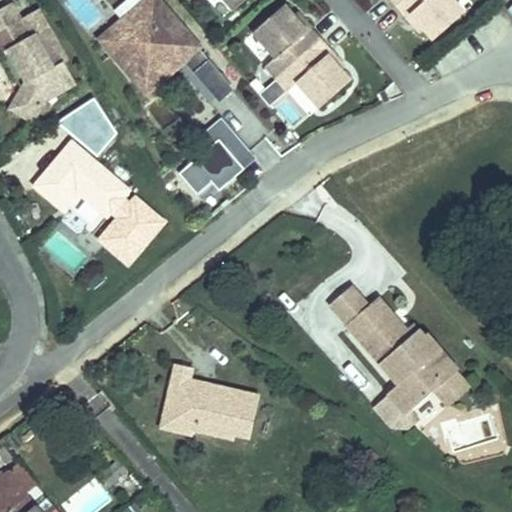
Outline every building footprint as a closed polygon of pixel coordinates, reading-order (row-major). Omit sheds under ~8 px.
[(186,0),(193,7),(201,0),(203,0),(225,24),(251,0),(186,0)] [(384,0),(399,17),(416,37),(420,34),(427,42),(436,52),(467,25),(445,0),(384,0)] [(22,84),(7,107),(28,121),(42,101),(74,85),(64,64),(68,61),(50,28),(31,38),(13,4),(0,10),(0,13),(11,35),(17,48),(8,53),(20,76),(27,72),(31,81),(23,84),(22,84)] [(122,46),(152,19),(142,8),(113,35),(122,46)] [(0,13),(0,49),(3,55),(8,53),(17,48),(11,35),(0,13)] [(197,71),(152,19),(122,46),(101,64),(124,91),(133,83),(147,98),(174,76),(182,85),(197,71)] [(267,72),(257,80),(268,92),(279,105),(289,97),(311,122),(342,94),(333,84),(326,76),(329,72),(312,53),(295,34),(292,37),(285,29),(276,19),(244,46),(267,72)] [(288,26),(285,29),(292,37),(295,34),(288,26)] [(427,42),(420,34),(416,37),(423,45),(427,42)] [(230,108),(197,71),(182,85),(215,121),(230,108)] [(27,72),(20,76),(23,84),(31,81),(27,72)] [(329,72),(326,76),(333,84),(336,81),(329,72)] [(133,83),(124,91),(146,116),(182,85),(174,76),(147,98),(133,83)] [(200,136),(209,147),(178,174),(205,204),(256,159),(220,118),(200,136)] [(94,150),(107,132),(88,119),(75,138),(94,150)] [(126,193),(69,143),(30,187),(55,209),(70,191),(103,219),(108,214),(115,221),(115,230),(100,246),(122,266),(160,226),(132,200),(126,207),(119,201),(126,193)] [(115,230),(115,221),(110,226),(95,241),(100,246),(115,230)] [(329,324),(346,344),(368,324),(351,305),(329,324)] [(377,316),(368,324),(378,335),(387,327),(377,316)] [(368,324),(346,344),(398,403),(388,412),(406,432),(445,398),(428,378),(439,368),(425,352),(422,355),(417,349),(411,355),(407,349),(387,327),(378,335),(368,324)] [(412,344),(407,349),(411,355),(417,349),(412,344)] [(194,370),(173,365),(158,431),(195,440),(197,431),(233,439),(234,435),(247,438),(257,397),(191,382),(194,370)] [(470,403),(439,368),(428,378),(445,398),(434,408),(448,423),(470,403)] [(453,439),(440,443),(444,457),(447,455),(452,471),(494,458),(486,434),(454,444),(453,439)] [(16,465),(2,476),(19,498),(33,487),(16,465)] [(19,498),(2,476),(0,478),(0,511),(29,511),(26,507),(19,498)] [(49,511),(38,497),(26,507),(29,511),(49,511)]
